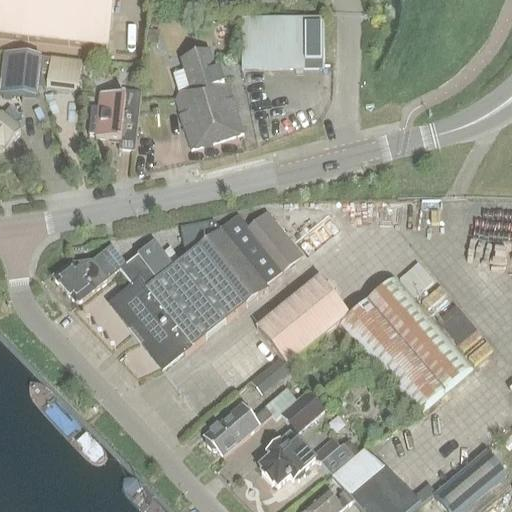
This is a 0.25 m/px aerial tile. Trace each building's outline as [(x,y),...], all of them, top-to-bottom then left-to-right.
[(0,0),(0,41),(108,53),(113,0),(0,0)] [(241,71),(324,71),(323,22),(241,23),(241,71)] [(148,33),(147,45),(156,46),(157,34),(148,33)] [(179,96),(176,101),(191,151),(244,135),(227,81),(223,82),(220,71),(216,72),(209,53),(180,62),(190,93),(179,96)] [(41,60),(4,56),(0,88),(0,95),(36,100),(37,91),(41,61),(41,60)] [(78,96),(81,66),(51,63),(48,92),(78,96)] [(125,94),(124,100),(100,97),(98,111),(91,111),(88,138),(96,139),(95,142),(119,145),(118,154),(134,156),(141,96),(125,94)] [(9,110),(4,117),(15,126),(20,119),(9,110)] [(4,117),(3,116),(0,116),(0,154),(5,153),(20,135),(19,130),(15,126),(4,117)] [(195,350),(243,313),(258,301),(269,292),(267,290),(304,260),(267,215),(249,230),(239,218),(220,232),(214,224),(182,230),(186,253),(187,253),(190,257),(174,269),(155,245),(137,258),(140,261),(120,277),(131,291),(111,306),(163,372),(184,355),(185,356),(195,349),(195,350)] [(53,282),(76,308),(125,271),(111,251),(92,265),(71,268),(53,282)] [(398,283),(414,301),(432,286),(416,268),(398,283)] [(318,280),(272,318),(257,330),(255,331),(287,371),(338,329),(416,419),(473,371),(396,281),(350,320),(318,280)] [(290,377),(278,364),(250,387),(262,401),(290,377)] [(286,392),(266,410),(275,421),(296,404),(286,392)] [(309,399),(282,422),(296,439),(323,415),(309,399)] [(242,409),(206,440),(207,440),(207,446),(213,453),(219,453),(225,460),(260,430),(259,429),(272,418),(265,411),(253,422),(242,409)] [(279,445),(274,444),(269,449),(269,456),(272,459),(261,469),(265,473),(262,475),(273,487),(275,485),(279,490),(290,480),(293,484),(299,483),(305,478),(305,475),(317,465),(312,459),(290,435),(279,445)] [(340,451),(333,442),(312,459),(322,466),(333,479),(361,455),(350,442),(340,451)] [(334,503),(326,494),(305,511),(342,511),(351,505),(356,511),(417,511),(421,509),(364,453),(361,455),(333,479),(331,481),(343,495),(334,503)] [(467,511),(507,479),(486,455),(433,500),(442,511),(467,511)]
